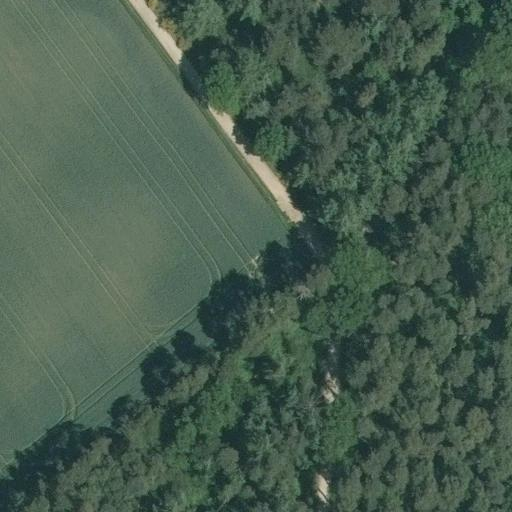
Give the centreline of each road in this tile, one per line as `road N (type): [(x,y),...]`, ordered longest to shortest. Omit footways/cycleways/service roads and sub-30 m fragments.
road 1 (track): [(339,308),(304,229),(136,0)]
road 2 (track): [(339,308),(425,137),(511,22)]
road 3 (track): [(325,511),(339,308)]
